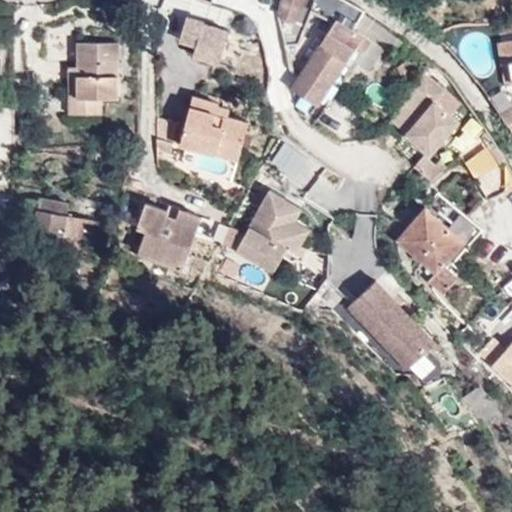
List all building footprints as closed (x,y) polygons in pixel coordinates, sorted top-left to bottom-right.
[(283,0),(279,12),(296,19),(287,41),(288,44),(299,43),(317,0),(283,0)] [(296,19),(279,12),(287,41),(296,19)] [(177,50),(218,67),(232,34),(190,17),(177,50)] [(373,39),(352,27),(338,19),(292,88),(318,105),(359,44),(366,48),(373,39)] [(511,40),(502,42),(506,64),(511,63),(511,40)] [(80,99),(72,99),(72,115),(103,114),(103,98),(120,98),(119,41),(79,42),(80,67),(80,99)] [(326,109),(366,48),(359,44),(318,105),(326,109)] [(71,67),(72,99),(80,99),(80,67),(71,67)] [(424,72),(416,86),(426,74),(424,72)] [(417,87),(395,122),(408,134),(433,153),(442,141),(450,132),(460,120),(437,102),(446,90),(426,74),(416,86),(417,87)] [(217,112),(219,105),(220,102),(195,95),(182,143),(239,158),(250,121),(230,115),(217,112)] [(509,123),(511,120),(511,104),(502,111),(509,123)] [(231,109),(219,105),(217,112),(230,115),(231,109)] [(161,114),(161,137),(175,141),(180,120),(161,114)] [(389,131),(383,137),(392,145),(398,138),(389,131)] [(450,132),(442,141),(447,145),(454,136),(450,132)] [(303,188),(319,166),(285,142),(269,164),(303,188)] [(467,160),(476,175),(493,163),(485,149),(467,160)] [(425,155),(416,166),(432,180),(448,164),(443,160),(438,165),(425,155)] [(331,215),(345,198),(319,176),(305,194),(331,215)] [(280,211),(287,198),(271,189),(237,250),(274,271),(287,247),(297,252),(302,243),(310,228),(295,219),(280,211)] [(430,279),(446,291),(458,277),(444,265),(465,239),(470,244),(484,229),(439,192),(400,240),(436,271),(430,279)] [(13,196),(12,210),(38,214),(39,209),(69,215),(71,203),(41,198),(40,200),(13,196)] [(302,206),(287,198),(280,211),(295,219),(302,206)] [(171,210),(168,209),(149,202),(141,228),(149,231),(141,253),(184,269),(203,214),(187,209),(183,218),(171,214),(171,210)] [(170,203),(168,209),(171,210),(171,214),(183,218),(187,209),(170,203)] [(39,209),(38,214),(36,231),(96,241),(101,221),(69,215),(39,209)] [(220,225),(215,240),(233,246),(238,231),(220,225)] [(302,243),(297,252),(303,255),(308,246),(302,243)] [(435,342),(415,320),(411,315),(377,279),(349,306),(408,368),(435,342)] [(411,315),(415,320),(421,315),(416,310),(411,315)] [(494,365),(508,348),(494,337),(480,353),(494,365)] [(511,343),(508,348),(494,365),(511,380),(511,343)]
